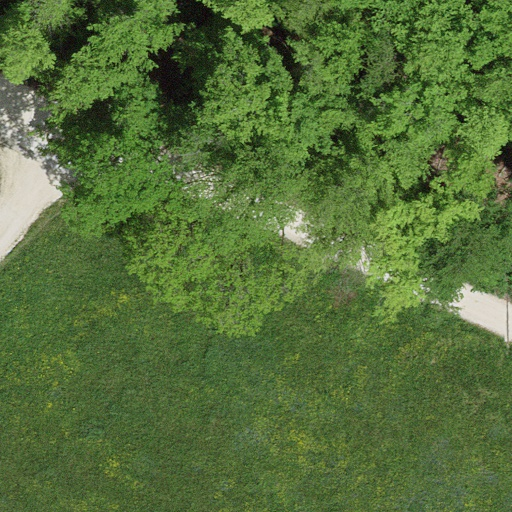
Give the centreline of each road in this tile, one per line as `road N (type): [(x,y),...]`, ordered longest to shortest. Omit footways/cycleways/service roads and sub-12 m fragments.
road 1 (track): [(0,87),(511,312)]
road 2 (track): [(0,249),(69,118)]
